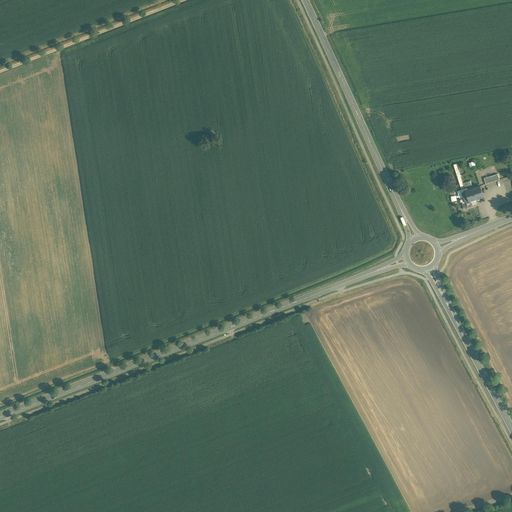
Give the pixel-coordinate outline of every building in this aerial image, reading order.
[(453,164),(461,189),(464,188),(463,183),(457,163),(453,164)] [(499,179),(498,174),(484,178),(486,184),(499,179)] [(463,183),(464,188),(467,187),(468,189),(473,188),(470,181),(463,183)] [(484,196),(480,185),(473,188),(468,189),(465,190),(469,201),(477,198),(484,196)] [(478,204),(477,198),(469,201),(465,190),(468,189),(467,187),(464,188),(461,189),(464,198),(461,199),(464,209),(478,204)]
